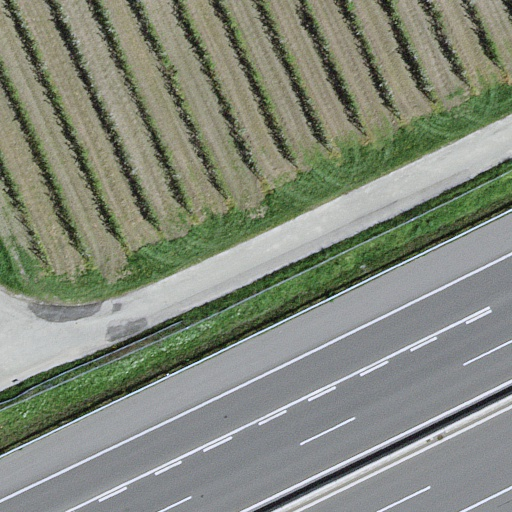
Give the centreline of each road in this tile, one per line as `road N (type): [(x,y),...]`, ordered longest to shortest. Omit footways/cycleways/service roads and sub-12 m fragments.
road 1 (unclassified): [(0,367),(144,309),(511,135)]
road 2 (motorway): [(327,427),(96,511)]
road 3 (motorway): [(511,336),(327,427)]
road 4 (motorway): [(327,427),(150,511)]
road 5 (motorway): [(385,511),(511,450)]
